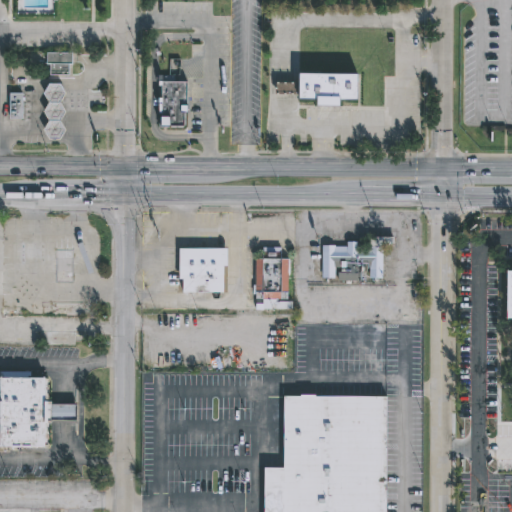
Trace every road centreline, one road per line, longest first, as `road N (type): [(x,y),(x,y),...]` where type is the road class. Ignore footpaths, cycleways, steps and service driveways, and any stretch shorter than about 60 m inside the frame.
road 1 (residential): [(124,511),(123,167)]
road 2 (residential): [(442,511),(441,197)]
road 3 (residential): [(441,197),(442,0)]
road 4 (secondary): [(441,168),(245,167)]
road 5 (secondary): [(123,195),(310,196)]
road 6 (residential): [(123,167),(123,0)]
road 7 (secondary): [(310,196),(441,197)]
road 8 (secondary): [(123,167),(0,166)]
road 9 (secondary): [(245,167),(123,167)]
